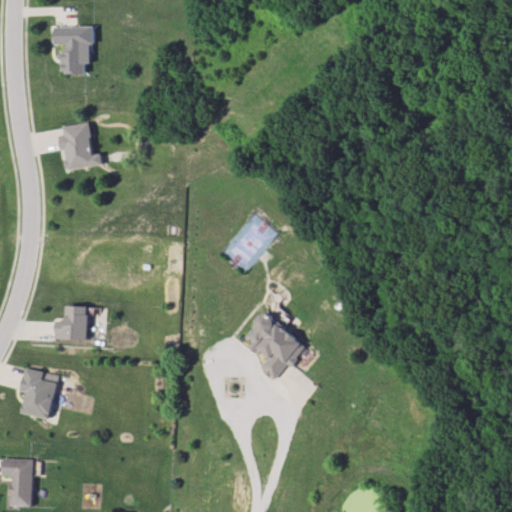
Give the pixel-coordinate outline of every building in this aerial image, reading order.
[(58,29),(91,26),(94,72),(61,74),(58,29)] [(62,125),(92,120),(100,163),(69,168),(62,125)] [(60,305),(92,309),(88,342),(56,338),(60,305)] [(265,316),(309,351),(284,382),(240,348),(265,316)] [(25,368),(58,372),(52,419),(20,415),(25,368)] [(7,458),(39,462),(33,507),(1,503),(7,458)]
